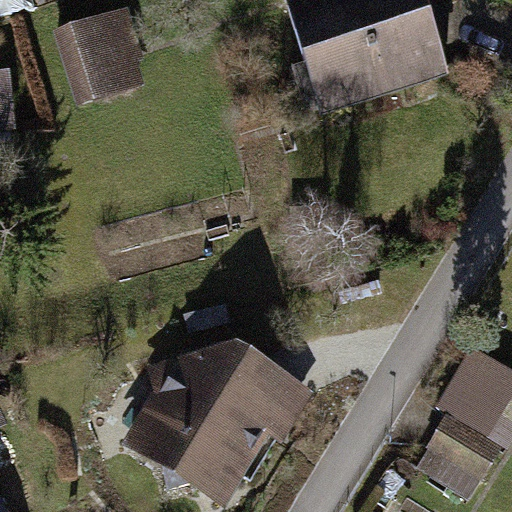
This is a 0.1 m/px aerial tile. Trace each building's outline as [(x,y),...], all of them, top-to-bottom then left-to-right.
[(427,0),(302,0),(290,4),(328,120),(453,80),(427,0)] [(127,19),(55,41),(78,113),(149,91),(127,19)] [(0,138),(20,137),(17,79),(0,79),(0,138)] [(222,511),(232,511),(306,393),(248,352),(143,378),(158,404),(124,451),(222,511)] [(511,407),(511,377),(474,355),(442,409),(493,439),(511,407)] [(0,437),(23,427),(0,377),(0,437)]
